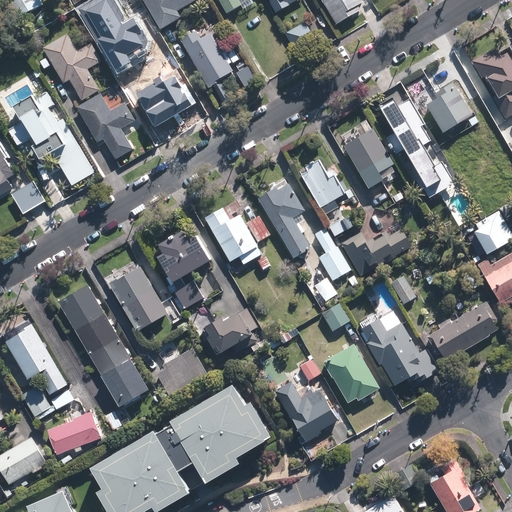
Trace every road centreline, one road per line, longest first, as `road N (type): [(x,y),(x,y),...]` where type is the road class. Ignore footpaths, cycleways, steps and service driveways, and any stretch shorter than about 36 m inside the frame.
road 1 (residential): [(0,282),(478,0)]
road 2 (residential): [(321,482),(470,397)]
